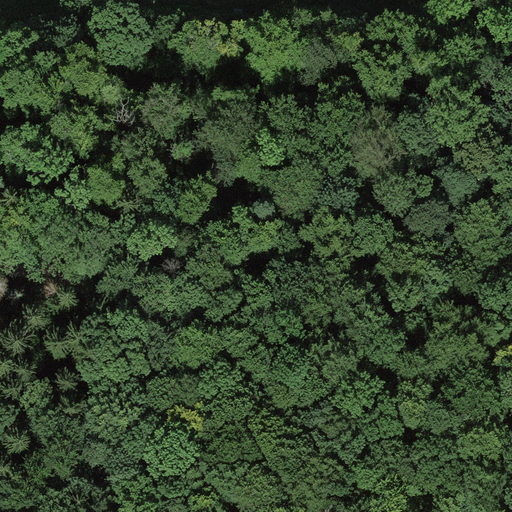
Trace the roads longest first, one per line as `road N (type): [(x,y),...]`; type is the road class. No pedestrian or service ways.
road 1 (track): [(0,273),(106,297),(438,511)]
road 2 (track): [(256,392),(61,400),(0,426)]
